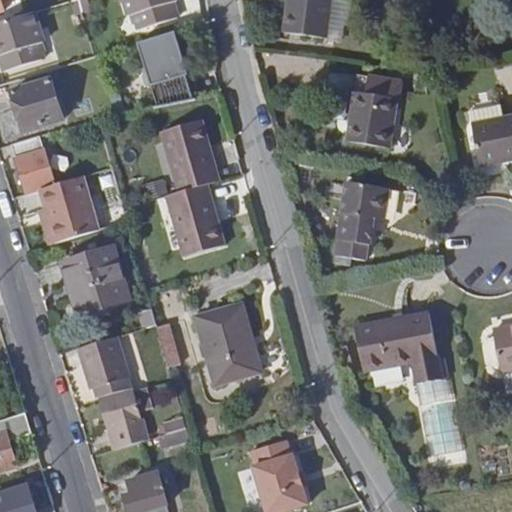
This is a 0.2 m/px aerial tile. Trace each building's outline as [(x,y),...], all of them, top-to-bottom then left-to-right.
[(13,0),(0,0),(0,14),(4,14),(1,4),(13,0)] [(126,0),(132,19),(136,16),(142,33),(181,20),(176,6),(174,0),(126,0)] [(292,0),(291,13),(284,13),(281,35),(326,40),(330,0),(292,0)] [(346,0),(331,0),(328,42),(343,43),(347,0),(346,0)] [(42,48),(33,16),(0,25),(0,61),(3,75),(42,63),(38,49),(42,48)] [(174,36),(137,47),(159,111),(197,103),(174,36)] [(399,71),(393,70),(355,66),(352,93),(357,94),(353,127),(347,126),(346,143),(388,149),(399,71)] [(52,84),(12,97),(24,135),(64,122),(52,84)] [(352,93),(347,126),(353,127),(357,94),(352,93)] [(511,113),(473,122),(482,166),(511,159),(511,113)] [(180,194),(210,186),(220,183),(204,121),(163,133),(180,194)] [(41,139),(13,147),(27,197),(45,192),(56,189),(41,139)] [(56,189),(45,192),(50,209),(45,211),(57,247),(108,232),(97,195),(87,198),(82,182),(56,189)] [(346,183),(335,257),(368,262),(370,247),(374,247),(378,221),(383,222),(387,190),(346,183)] [(226,246),(210,186),(180,194),(168,198),(185,258),(226,246)] [(390,191),(385,219),(396,221),(401,193),(390,191)] [(128,226),(123,210),(112,214),(118,229),(128,226)] [(57,247),(45,211),(39,213),(51,249),(57,247)] [(78,299),(84,318),(128,304),(112,253),(61,269),(71,301),(78,299)] [(77,320),(84,318),(78,299),(71,301),(77,320)] [(198,322),(217,386),(262,373),(256,351),(252,353),(239,311),(198,322)] [(157,330),(152,312),(142,315),(146,333),(157,330)] [(416,317),(353,328),(361,373),(399,365),(404,387),(430,382),(416,317)] [(170,325),(157,330),(168,371),(181,367),(170,325)] [(511,328),(495,331),(503,374),(511,371),(511,328)] [(117,342),(81,353),(93,393),(130,382),(117,342)] [(93,393),(97,406),(100,405),(134,396),(130,382),(93,393)] [(149,391),(134,396),(140,415),(154,412),(149,391)] [(116,432),(123,451),(149,443),(140,415),(134,396),(100,405),(109,433),(116,432)] [(174,435),(185,432),(182,421),(171,425),(174,435)] [(174,435),(171,425),(164,427),(166,438),(174,435)] [(161,452),(189,444),(185,432),(174,435),(166,438),(158,440),(161,452)] [(5,436),(0,437),(0,473),(15,469),(5,436)] [(255,472),(268,511),(294,511),(310,507),(295,460),(292,460),(287,444),(254,454),(260,471),(255,472)] [(123,502),(126,511),(167,511),(168,511),(158,477),(128,486),(131,498),(123,502)] [(35,511),(28,488),(0,497),(0,511),(35,511)]
